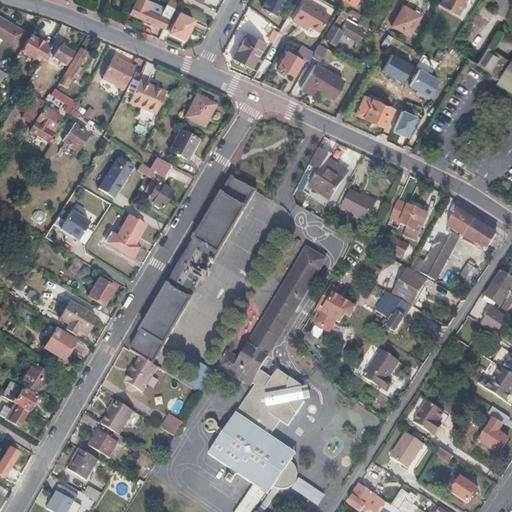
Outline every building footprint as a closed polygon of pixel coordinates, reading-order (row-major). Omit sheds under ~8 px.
[(147,0),(134,0),(128,12),(158,25),(165,12),(151,5),(150,7),(146,5),(148,0),(147,0)] [(165,0),(162,7),(172,12),(177,1),(175,0),(165,0)] [(277,17),(285,0),(267,0),(263,9),(277,17)] [(465,0),(441,0),(440,3),(459,13),(465,0)] [(309,27),(319,32),(328,15),(305,2),(293,22),(308,30),(309,27)] [(423,16),(404,6),(392,28),(411,38),(423,16)] [(346,21),(349,14),(343,10),(326,40),(336,46),(343,33),(351,38),(356,27),(346,21)] [(186,39),(195,20),(180,13),(171,32),(186,39)] [(0,35),(15,45),(24,32),(0,16),(0,35)] [(360,20),(356,27),(351,38),(362,44),(372,26),(360,20)] [(40,55),(42,56),(50,45),(45,42),(46,40),(36,35),(36,36),(30,33),(21,48),(37,59),(40,55)] [(234,56),(253,66),(265,45),(246,35),(234,56)] [(401,52),(405,44),(393,38),(389,46),(401,52)] [(302,61),(309,64),(313,57),(316,52),(304,45),(297,58),(286,53),(277,69),(294,77),(302,61)] [(52,57),(65,66),(73,54),(60,46),(52,57)] [(320,46),(316,52),(313,57),(321,62),(328,50),(320,46)] [(79,65),(88,52),(81,47),(58,81),(66,87),(75,73),(79,75),(83,69),(79,65)] [(481,65),(508,82),(511,76),(511,59),(492,47),(481,65)] [(414,65),(393,54),(384,72),(404,83),(414,65)] [(96,87),(118,99),(135,66),(113,55),(96,87)] [(0,69),(6,73),(12,64),(1,58),(0,60),(0,69)] [(344,85),(314,68),(300,91),(311,98),(314,92),(333,103),(344,85)] [(440,79),(420,69),(411,87),(431,97),(440,79)] [(34,86),(27,81),(20,93),(26,97),(34,86)] [(139,81),(129,102),(155,113),(165,92),(139,81)] [(66,106),(72,109),(74,111),(77,105),(54,90),(50,95),(66,106)] [(393,106),(362,93),(351,112),(383,126),(393,106)] [(219,105),(200,95),(188,118),(207,128),(219,105)] [(22,117),(30,123),(44,101),(37,96),(28,109),(27,108),(22,117)] [(74,111),(79,113),(96,124),(99,119),(77,105),(74,111)] [(50,132),(52,132),(62,117),(43,106),(29,129),(45,140),(50,132)] [(69,113),(72,109),(66,106),(63,111),(69,114),(69,113)] [(425,116),(404,107),(392,133),(413,142),(425,116)] [(79,113),(74,111),(72,109),(69,113),(76,117),(79,113)] [(61,140),(66,143),(77,151),(88,134),(73,124),(61,140)] [(167,150),(189,162),(201,141),(179,129),(167,150)] [(57,144),(62,148),(66,143),(61,140),(60,140),(57,144)] [(329,155),(316,151),(294,191),(302,195),(307,187),(326,201),(345,175),(333,167),(334,165),(326,159),(329,155)] [(134,166),(117,156),(99,187),(116,197),(134,166)] [(164,176),(171,165),(157,157),(151,168),(147,174),(154,179),(159,172),(164,176)] [(201,281),(203,283),(206,279),(203,277),(205,275),(202,273),(208,263),(210,264),(253,192),(234,180),(232,179),(230,178),(129,352),(141,360),(151,366),(193,295),(190,293),(197,281),(199,283),(201,281)] [(159,181),(148,198),(164,208),(174,190),(159,181)] [(341,208),(363,220),(372,204),(358,197),(349,192),(341,208)] [(358,197),(372,204),(374,201),(360,193),(358,197)] [(387,219),(398,224),(406,206),(396,202),(387,219)] [(422,220),(425,214),(406,206),(398,224),(405,226),(401,235),(414,241),(418,230),(422,220)] [(73,208),(61,227),(79,238),(91,220),(73,208)] [(495,233),(456,208),(446,225),(464,236),(463,238),(474,245),(476,243),(485,249),(495,233)] [(135,245),(148,224),(131,214),(118,235),(115,233),(109,243),(134,258),(140,248),(135,245)] [(417,273),(423,277),(433,283),(458,237),(449,233),(437,255),(426,275),(419,271),(417,273)] [(408,246),(393,239),(387,251),(403,258),(408,246)] [(269,379),(268,378),(256,370),(325,260),(304,247),(240,349),(229,342),(216,366),(246,385),(248,382),(252,385),(215,442),(207,455),(260,490),(263,486),(271,491),(263,502),(269,506),(280,490),(283,489),(285,489),(288,488),(290,487),(292,485),(293,483),(295,481),(296,479),(296,476),(296,474),(295,471),(295,469),(294,467),(292,465),(290,463),(290,462),(292,459),(285,453),(288,449),(269,437),(279,422),(287,427),(304,401),(298,385),(287,378),(275,371),(269,379)] [(377,274),(387,257),(373,249),(364,267),(377,274)] [(431,251),(425,261),(419,271),(426,275),(437,255),(431,251)] [(76,273),(84,261),(76,256),(67,267),(76,273)] [(417,257),(410,269),(417,273),(419,271),(425,261),(419,257),(417,257)] [(473,266),(475,263),(470,260),(454,283),(464,290),(478,269),(473,266)] [(423,277),(417,273),(410,269),(404,266),(388,293),(394,296),(402,300),(408,304),(423,277)] [(511,286),(511,279),(497,269),(481,293),(494,301),(500,305),(511,286)] [(99,279),(88,297),(104,305),(115,288),(99,279)] [(318,311),(314,317),(328,325),(332,319),(337,322),(343,314),(348,317),(354,308),(332,294),(335,290),(329,286),(315,309),(318,311)] [(402,300),(394,296),(388,293),(385,292),(376,311),(389,319),(402,300)] [(491,305),(494,301),(481,293),(479,296),(491,305)] [(511,293),(498,312),(504,316),(511,303),(511,293)] [(402,300),(389,319),(382,330),(384,331),(385,329),(389,332),(408,304),(402,300)] [(69,325),(78,330),(86,335),(97,318),(70,301),(60,319),(69,325)] [(491,308),(480,324),(493,333),(504,316),(498,312),(491,308)] [(325,330),(328,325),(314,317),(312,321),(325,330)] [(69,325),(66,330),(75,336),(78,330),(69,325)] [(57,330),(46,349),(65,360),(77,342),(57,330)] [(385,381),(396,364),(378,352),(361,378),(382,392),(388,383),(385,381)] [(30,359),(17,379),(38,393),(52,373),(30,359)] [(158,371),(151,366),(141,360),(129,377),(132,379),(128,386),(131,387),(139,393),(143,396),(158,371)] [(506,402),(511,393),(511,375),(504,371),(499,367),(485,389),(506,402)] [(201,370),(189,390),(198,396),(200,393),(201,393),(205,387),(204,386),(210,376),(201,370)] [(28,409),(36,396),(12,381),(3,395),(9,398),(28,409)] [(19,424),(28,409),(9,398),(0,413),(19,424)] [(434,424),(441,413),(424,401),(411,421),(431,434),(437,425),(434,424)] [(116,403),(102,426),(115,435),(119,437),(134,414),(116,403)] [(504,425),(508,418),(490,407),(486,413),(504,425)] [(97,423),(85,415),(80,423),(92,430),(97,423)] [(159,429),(173,438),(181,424),(167,416),(159,429)] [(497,429),(500,425),(491,419),(477,439),(499,453),(508,440),(499,434),(501,431),(497,429)] [(406,468),(422,444),(404,432),(388,456),(406,468)] [(125,442),(119,437),(115,435),(110,441),(98,433),(89,448),(108,461),(116,446),(120,449),(125,442)] [(448,462),(451,456),(438,447),(434,454),(448,462)] [(85,483),(98,462),(79,451),(67,471),(85,483)] [(475,489),(459,478),(449,493),(465,504),(475,489)] [(320,495),(296,479),(295,481),(293,483),(292,485),(316,501),(320,495)] [(400,511),(398,511),(358,484),(348,495),(349,496),(345,501),(357,511),(363,504),(374,511),(375,511),(380,506),(389,511),(400,511)] [(50,505),(46,511),(48,511),(68,511),(77,497),(58,485),(47,504),(50,505)] [(83,495),(96,503),(101,496),(88,488),(83,495)] [(429,511),(433,505),(426,500),(422,508),(427,511),(429,511)] [(404,501),(398,511),(400,511),(405,511),(410,505),(404,501)] [(265,511),(269,506),(263,502),(256,511),(265,511)]
